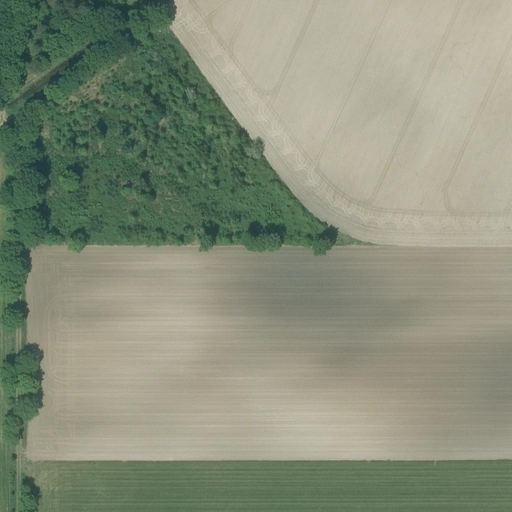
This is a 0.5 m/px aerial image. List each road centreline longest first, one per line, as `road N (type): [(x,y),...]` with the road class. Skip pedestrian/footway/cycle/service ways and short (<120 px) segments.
road 1 (track): [(8,121),(16,511)]
road 2 (track): [(140,0),(1,110)]
